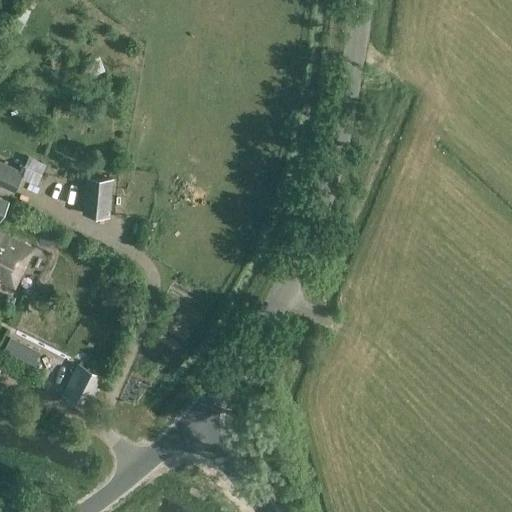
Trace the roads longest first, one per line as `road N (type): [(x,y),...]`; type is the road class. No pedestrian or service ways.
road 1 (unclassified): [(193,423),(302,254),(338,150),(361,0)]
road 2 (unclassified): [(83,511),(193,423)]
